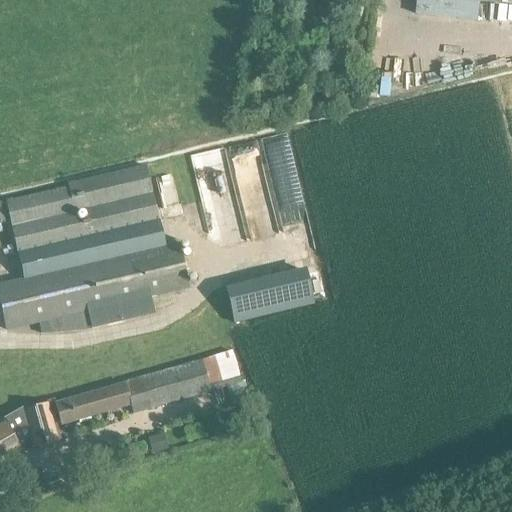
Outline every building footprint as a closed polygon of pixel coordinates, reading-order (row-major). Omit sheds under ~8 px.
[(496,0),(417,0),(416,16),(477,22),(479,2),(496,4),(496,0)] [(66,183),(67,188),(4,202),(17,256),(159,222),(145,165),(66,183)] [(181,176),(188,200),(197,197),(190,173),(181,176)] [(177,245),(0,285),(0,306),(6,330),(187,289),(177,245)] [(225,289),(233,323),(312,304),(304,271),(225,289)] [(201,363),(124,384),(55,404),(60,425),(129,405),(132,414),(209,392),(201,363)] [(27,427),(33,449),(56,443),(45,404),(24,410),(29,426),(27,427)] [(22,440),(18,432),(27,427),(29,426),(24,410),(24,408),(0,421),(0,464),(21,453),(15,443),(22,440)]
